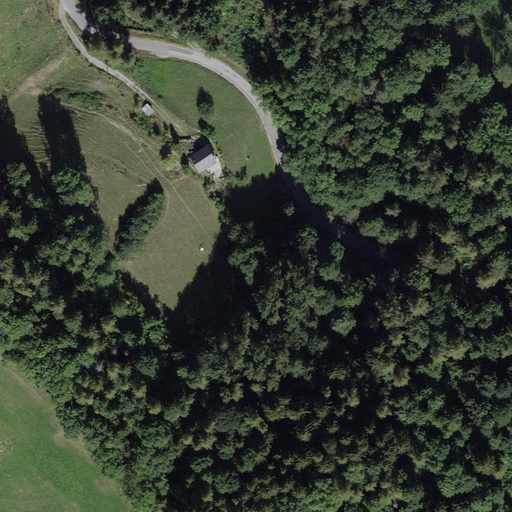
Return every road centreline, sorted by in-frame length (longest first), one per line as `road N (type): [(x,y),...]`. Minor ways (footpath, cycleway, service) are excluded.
road 1 (unclassified): [(511,316),(320,219),(285,170),(257,101),(232,76),(194,56),(96,34),(66,0)]
road 2 (track): [(65,0),(61,16),(77,45),(146,99)]
